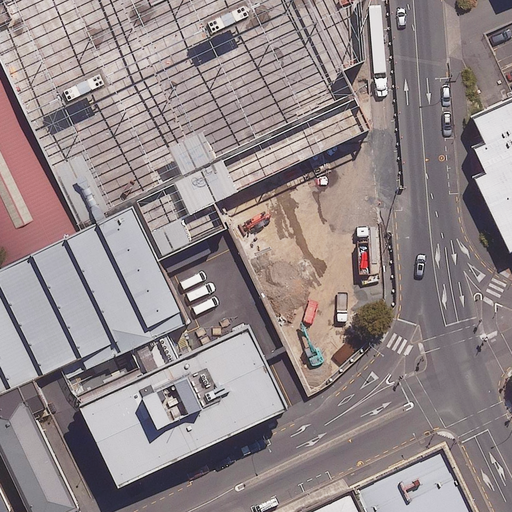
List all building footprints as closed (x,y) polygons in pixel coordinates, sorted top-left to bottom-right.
[(0,0),(0,62),(81,232),(132,209),(157,262),(228,227),(216,202),(372,129),(360,0),(0,0)] [(0,269),(81,232),(0,62),(0,269)] [(511,101),(482,115),(491,135),(484,138),(496,164),(487,169),(511,222),(511,101)] [(184,320),(157,262),(132,209),(81,232),(0,269),(0,406),(33,391),(184,320)] [(291,396),(254,319),(82,400),(119,477),(291,396)] [(33,391),(0,406),(0,445),(26,502),(74,480),(33,391)] [(482,511),(450,444),(355,488),(366,511),(482,511)] [(0,445),(0,511),(2,511),(26,502),(0,445)] [(352,511),(344,493),(304,511),(352,511)]
